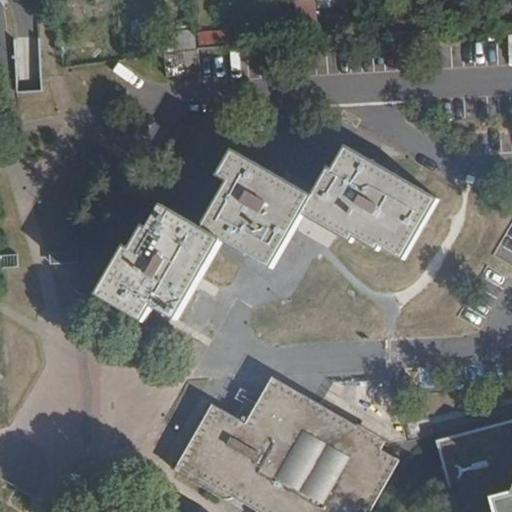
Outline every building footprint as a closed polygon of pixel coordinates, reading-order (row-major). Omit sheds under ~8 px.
[(71,33),(66,0),(54,0),(59,34),(71,33)] [(196,31),(197,45),(228,43),(227,29),(196,31)] [(201,73),(199,48),(165,53),(168,76),(201,73)] [(438,200),(349,147),(335,171),(330,170),(313,199),(304,214),(350,241),(354,237),(376,250),(380,245),(402,258),(438,200)] [(313,199),(236,153),(221,178),(231,183),(205,228),(223,239),(273,268),(304,214),(313,199)] [(176,318),(223,239),(205,228),(164,204),(150,228),(146,225),(132,248),(128,246),(100,294),(144,322),(155,304),(176,318)] [(374,511),(375,511),(406,461),(386,450),(390,443),(276,379),(248,422),(216,404),(178,471),(229,500),(238,499),(260,511),(368,511),(370,509),(374,511)] [(511,511),(511,419),(440,439),(459,511),(511,511)]
